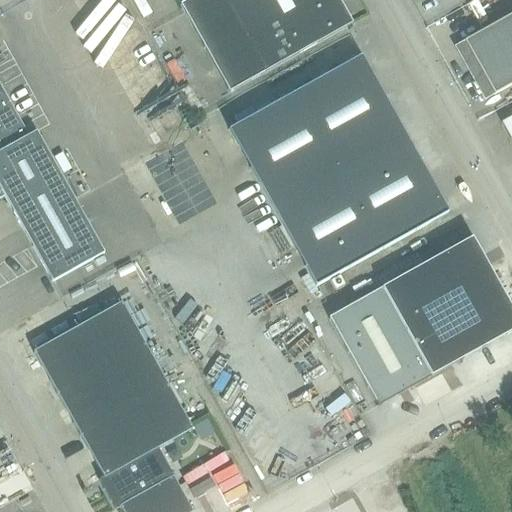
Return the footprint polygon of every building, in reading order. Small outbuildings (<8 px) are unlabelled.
[(338,0),(176,0),(229,94),(352,25),(338,0)] [(511,15),(464,42),(494,96),(511,85),(511,15)] [(361,56),(228,130),(272,209),(405,135),(361,56)] [(0,199),(4,197),(53,283),(105,254),(37,132),(29,136),(0,85),(0,199)] [(511,117),(501,124),(511,143),(511,117)] [(449,214),(405,135),(272,209),(316,288),(449,214)] [(511,310),(472,239),(382,289),(329,319),(378,407),(511,332),(511,310)] [(242,257),(231,262),(246,295),(257,290),(242,257)] [(33,353),(87,448),(103,478),(157,450),(192,430),(122,303),(33,353)] [(194,331),(214,331),(213,311),(194,311),(194,331)] [(246,483),(238,469),(238,468),(226,446),(172,476),(173,478),(187,503),(192,511),(195,511),(201,509),(201,508),(246,483)] [(172,476),(157,450),(103,478),(99,481),(116,511),(120,508),(122,511),(192,511),(187,503),(173,478),(172,476)]
